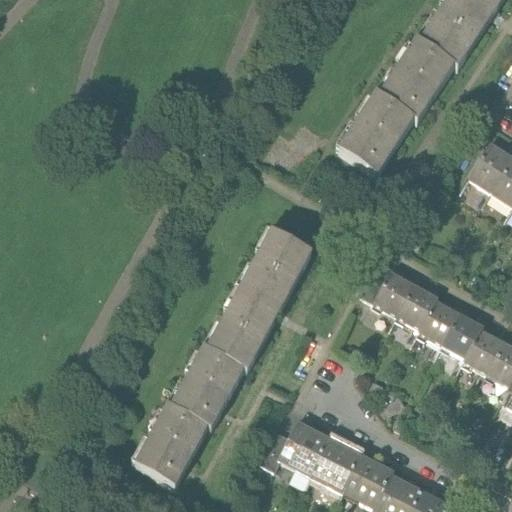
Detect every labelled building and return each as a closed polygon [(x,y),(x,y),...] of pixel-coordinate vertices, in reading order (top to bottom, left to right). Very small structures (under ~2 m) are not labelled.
[(450,0),(418,50),(454,72),(458,75),(506,0),(450,0)] [(415,47),(377,105),(412,128),(416,130),(454,72),(418,50),(415,47)] [(337,159),(376,184),(412,128),(377,105),(374,102),(337,159)] [(490,198),(493,193),(511,163),(489,149),(470,179),(479,185),(477,190),(490,198)] [(511,212),(511,163),(493,193),(502,199),(499,204),(511,212)] [(312,262),(272,240),(206,358),(243,378),(247,380),(312,262)] [(361,303),(375,311),(392,281),(377,273),(361,303)] [(375,311),(399,324),(416,292),(393,279),(392,281),(375,311)] [(440,305),(416,292),(399,324),(423,337),(439,308),(440,305)] [(421,339),(445,352),(462,321),(439,308),(423,337),(421,339)] [(485,334),(462,321),(445,352),(468,365),(484,336),(485,334)] [(466,368),(489,381),(506,349),(484,336),(468,365),(466,368)] [(511,352),(506,349),(489,381),(511,393),(511,352)] [(210,438),(243,378),(206,358),(203,356),(170,416),(207,437),(210,438)] [(174,496),(207,437),(170,416),(168,415),(135,474),(174,496)] [(310,483),(312,478),(329,445),(297,428),(288,445),(277,466),(279,467),(281,462),(297,470),(290,485),(306,494),(311,483),(310,483)] [(274,477),(279,467),(277,466),(288,445),(275,438),(259,469),(274,477)] [(341,499),(344,494),(361,461),(329,445),(312,478),(330,487),(327,492),(341,499)] [(393,477),(361,461),(344,494),(361,503),(359,508),(366,511),(374,511),(391,480),(393,477)] [(414,511),(422,497),(391,480),(374,511),(414,511)] [(452,511),(422,497),(414,511),(452,511)]
